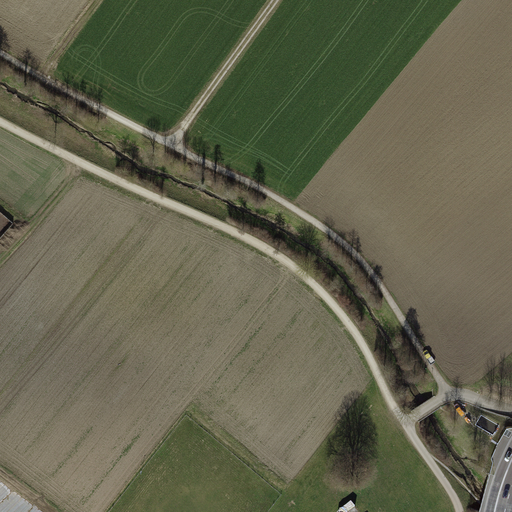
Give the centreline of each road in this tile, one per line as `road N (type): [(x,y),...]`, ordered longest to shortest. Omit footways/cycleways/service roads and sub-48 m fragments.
road 1 (track): [(0,52),(330,231),(372,272),(448,393)]
road 2 (track): [(404,422),(337,306),(274,251),(0,120)]
road 3 (track): [(275,0),(172,145)]
